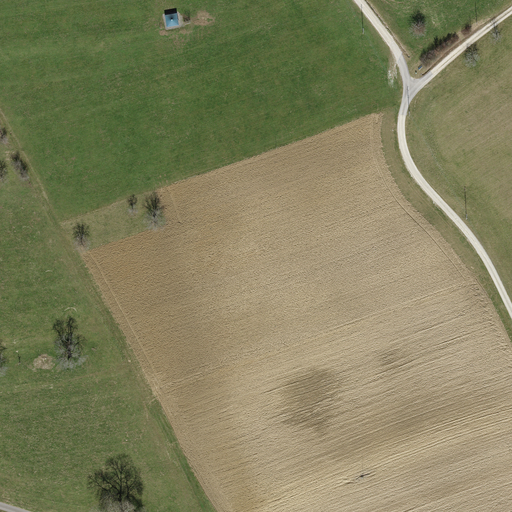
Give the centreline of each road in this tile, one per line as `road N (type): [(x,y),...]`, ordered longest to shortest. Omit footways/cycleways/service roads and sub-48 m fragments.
road 1 (unclassified): [(511,316),(481,253),(410,165),(400,140),(411,89),(404,62),(356,0)]
road 2 (track): [(411,89),(511,12)]
